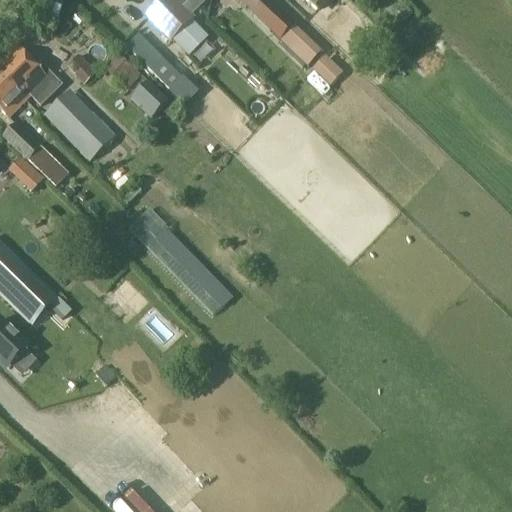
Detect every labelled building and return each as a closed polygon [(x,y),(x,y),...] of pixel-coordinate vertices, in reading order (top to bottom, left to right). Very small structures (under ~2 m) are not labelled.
[(171,44),(172,43),(188,59),(208,40),(192,24),(194,22),(172,0),(163,0),(145,18),(171,44)] [(234,0),(271,35),(286,19),(265,0),(234,0)] [(301,0),(318,14),(330,0),(301,0)] [(137,37),(126,48),(144,66),(155,55),(137,37)] [(26,103),(33,96),(41,105),(60,86),(43,68),(39,72),(17,49),(0,65),(0,67),(9,76),(3,81),(26,103)] [(85,88),(97,76),(79,57),(66,70),(85,88)] [(9,76),(0,67),(0,112),(8,121),(26,103),(3,81),(9,76)] [(147,85),(132,102),(152,121),(167,105),(147,85)] [(90,165),(116,140),(70,92),(45,118),(90,165)] [(28,165),(41,151),(16,126),(2,139),(28,165)] [(234,301),(167,232),(156,243),(223,312),(234,301)] [(0,296),(48,343),(74,316),(0,242),(0,296)] [(110,294),(124,307),(139,291),(124,278),(110,294)] [(91,369),(102,357),(70,327),(59,338),(91,369)] [(0,368),(6,374),(26,354),(0,328),(0,368)] [(90,469),(80,478),(112,511),(125,511),(128,509),(90,469)]
